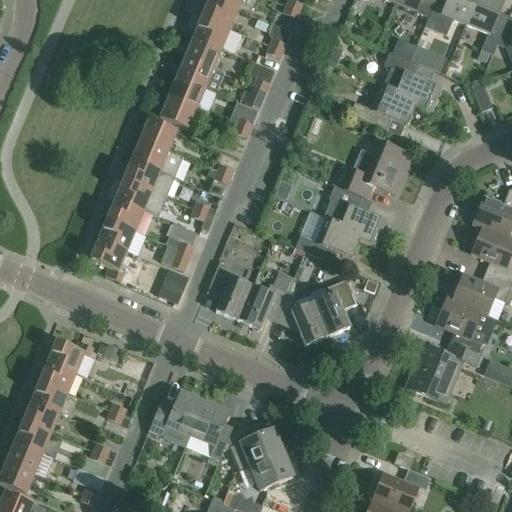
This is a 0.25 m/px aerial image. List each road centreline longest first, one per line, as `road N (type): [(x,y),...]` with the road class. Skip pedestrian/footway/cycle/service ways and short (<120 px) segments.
road 1 (residential): [(174,341),(299,46),(330,25),(341,0)]
road 2 (residential): [(352,414),(450,168),(511,143)]
road 3 (residential): [(352,414),(174,341)]
road 4 (residential): [(174,341),(0,270)]
road 5 (residential): [(103,511),(174,341)]
road 6 (residential): [(352,414),(500,476)]
